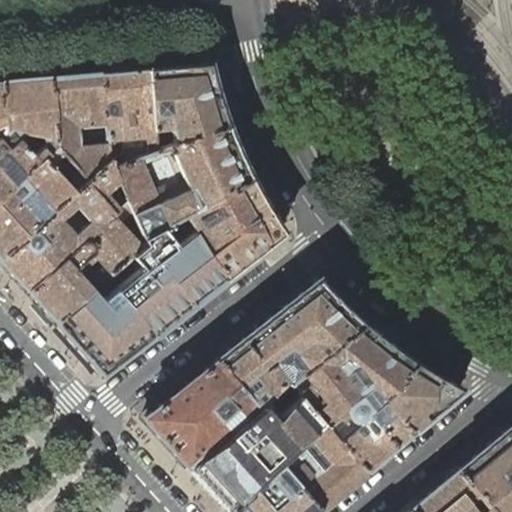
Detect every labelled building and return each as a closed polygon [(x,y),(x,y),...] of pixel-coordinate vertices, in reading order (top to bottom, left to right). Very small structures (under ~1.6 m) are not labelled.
[(206,61),(147,67),(156,149),(199,133),(198,133),(224,122),(223,119),(222,116),(220,112),(219,109),(218,105),(217,102),(216,98),(215,95),(214,91),(213,88),(212,85),(211,81),(210,78),(209,75),(208,71),(207,68),(207,65),(206,61)] [(147,67),(98,71),(103,122),(105,141),(106,157),(110,166),(156,149),(147,67)] [(48,75),(54,144),(45,152),(41,156),(0,192),(0,253),(72,189),(86,176),(106,157),(105,141),(78,143),(76,125),(103,122),(98,71),(48,75)] [(48,75),(0,79),(0,96),(3,129),(0,131),(0,141),(6,148),(12,142),(14,139),(16,135),(18,133),(45,140),(40,146),(45,152),(54,144),(48,75)] [(105,141),(103,122),(76,125),(78,143),(105,141)] [(156,149),(110,166),(117,180),(125,200),(130,212),(140,233),(158,224),(178,213),(182,211),(247,176),(246,173),(244,170),(243,167),(242,164),(240,162),(239,159),(237,156),(236,153),(235,150),(234,147),(232,144),(231,141),(230,138),(229,135),(228,131),(226,129),(225,126),(224,122),(198,133),(199,133),(156,149)] [(16,135),(40,146),(45,140),(18,133),(16,135)] [(16,135),(14,139),(29,156),(40,146),(16,135)] [(0,141),(0,192),(41,156),(45,152),(40,146),(29,156),(14,139),(12,142),(6,148),(0,141)] [(72,189),(0,253),(0,259),(26,288),(117,207),(104,192),(117,180),(110,166),(106,157),(86,176),(72,189)] [(249,179),(247,176),(182,211),(184,215),(192,228),(206,252),(225,275),(280,231),(278,228),(276,225),(274,222),(272,219),(270,216),(269,213),(267,210),(265,207),(263,204),(261,201),(259,198),(258,195),(256,192),(254,189),(252,186),(251,183),(249,179)] [(117,207),(26,288),(54,319),(103,277),(117,265),(131,253),(140,245),(119,221),(130,212),(125,200),(117,207)] [(184,215),(182,211),(178,213),(158,224),(140,233),(143,242),(191,301),(225,275),(206,252),(192,228),(184,215)] [(191,301),(143,242),(140,245),(131,253),(117,265),(103,277),(152,331),(191,301)] [(101,371),(152,331),(103,277),(54,319),(101,371)] [(213,358),(253,404),(259,399),(282,378),(286,382),(302,369),(361,321),(359,320),(357,318),(355,317),(353,315),(352,313),(350,312),(348,310),(346,309),(345,307),(344,306),(343,306),(342,305),(341,304),(341,303),(340,302),(339,301),(338,301),(338,300),(335,297),(333,295),(330,292),(328,290),(325,287),(323,284),(321,282),(318,279),(316,277),(252,327),(225,348),(213,358)] [(363,323),(361,321),(302,369),(286,382),(296,393),(311,412),(321,403),(343,429),(349,425),(354,420),(363,412),(380,398),(411,360),(408,357),(405,356),(402,354),(399,351),(396,349),(393,347),(390,345),(387,343),(384,340),(382,339),(379,337),(376,334),(374,332),(371,330),(368,328),(366,326),(363,323)] [(141,416),(184,465),(253,404),(213,358),(141,413),(141,414),(140,415),(141,416)] [(413,361),(411,360),(380,398),(363,412),(392,445),(459,388),(456,387),(453,385),(450,383),(447,382),(444,380),(441,378),(438,376),(435,375),(432,373),(430,372),(427,370),(425,369),(423,367),(420,366),(418,364),(416,363),(413,361)] [(253,404),(184,465),(223,508),(276,460),(319,421),(311,412),(296,393),(286,382),(282,378),(259,399),(253,404)] [(332,438),(343,429),(321,403),(311,412),(319,421),(276,460),(317,508),(361,471),(332,438)] [(392,445),(363,412),(354,420),(364,432),(359,436),(349,425),(343,429),(332,438),(361,471),(392,445)] [(511,418),(454,468),(490,511),(507,511),(511,508),(511,418)] [(364,432),(354,420),(349,425),(359,436),(364,432)] [(276,460),(223,508),(226,511),(311,511),(317,508),(276,460)] [(490,511),(454,468),(405,509),(407,511),(490,511)]
